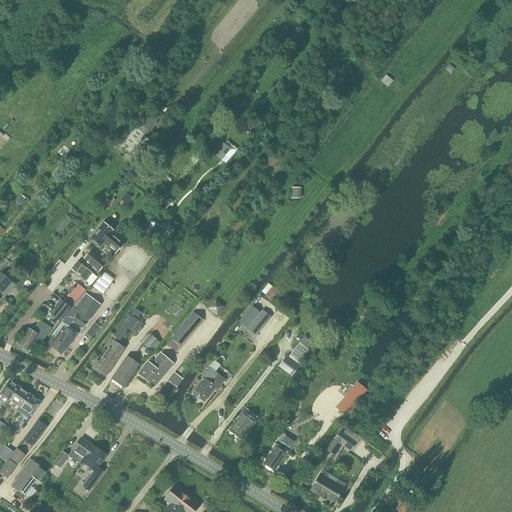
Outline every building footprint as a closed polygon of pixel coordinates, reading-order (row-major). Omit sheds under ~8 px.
[(451,74),(455,69),(450,65),(446,70),(451,74)] [(380,84),(388,88),(394,82),(387,76),(380,84)] [(138,129),(135,127),(119,146),(131,156),(147,137),(146,136),(157,123),(149,116),(138,129)] [(222,161),(231,150),(224,143),(214,154),(222,161)] [(291,199),(301,199),(301,188),(292,188),(291,199)] [(127,194),(122,200),(127,204),(132,198),(127,194)] [(167,196),(161,204),(166,208),(172,201),(167,196)] [(68,216),(67,216),(55,230),(60,235),(73,221),(72,220),(75,217),(70,214),(68,216)] [(134,229),(139,222),(132,218),(128,224),(134,229)] [(113,233),(115,231),(104,222),(90,239),(101,248),(103,245),(115,255),(125,243),(113,233)] [(100,273),(106,265),(91,252),(84,260),(100,273)] [(6,257),(0,264),(0,268),(3,271),(11,262),(6,257)] [(78,262),(72,271),(86,282),(93,274),(78,262)] [(0,301),(3,298),(15,285),(0,271),(0,301)] [(262,293),(265,296),(265,297),(271,301),(279,292),(272,287),(269,284),(262,293)] [(72,307),(85,290),(78,285),(65,302),(72,307)] [(73,307),(60,324),(61,325),(63,322),(69,327),(75,319),(85,326),(101,305),(87,294),(76,309),(73,307)] [(61,322),(71,309),(61,301),(51,315),(61,322)] [(246,328),(259,312),(251,306),(239,322),(246,328)] [(255,318),(256,319),(248,329),(256,336),(266,325),(265,324),(270,318),(262,311),(255,318)] [(203,320),(193,312),(166,343),(176,351),(180,346),(180,347),(203,320)] [(107,351),(118,359),(125,348),(118,343),(128,328),(137,334),(143,324),(129,314),(114,337),(116,338),(114,340),(107,351)] [(29,329),(19,344),(28,350),(34,340),(41,344),(51,329),(40,321),(33,332),(29,329)] [(51,339),(48,343),(53,347),(62,355),(78,335),(77,334),(69,327),(63,322),(61,325),(51,338),(51,339)] [(95,323),(86,335),(91,339),(100,327),(95,323)] [(152,352),(160,343),(150,334),(142,343),(152,352)] [(287,360),(285,359),(279,367),(292,377),(310,352),(299,344),(287,360)] [(97,361),(92,369),(96,371),(106,377),(118,359),(107,351),(99,362),(97,361)] [(139,375),(138,375),(154,389),(155,388),(154,388),(174,365),(161,355),(155,363),(151,360),(139,375)] [(127,357),(112,380),(124,388),(140,365),(127,357)] [(203,379),(193,393),(205,402),(215,388),(218,389),(221,384),(225,380),(216,373),(208,367),(201,377),(203,379)] [(183,379),(174,373),(168,381),(178,387),(183,379)] [(10,380),(0,394),(0,398),(7,403),(19,387),(10,380)] [(7,403),(19,412),(31,396),(19,387),(7,403)] [(353,409),(365,393),(359,387),(346,403),(353,409)] [(28,418),(40,402),(31,396),(19,412),(28,418)] [(256,422),(244,412),(230,431),(242,440),(256,422)] [(38,421),(24,440),(32,446),(46,427),(38,421)] [(351,452),(357,443),(343,433),(336,442),(351,452)] [(283,434),(269,456),(264,464),(274,471),(293,441),(283,434)] [(69,456),(63,452),(54,464),(60,468),(68,456),(80,464),(81,462),(93,446),(81,438),(69,456)] [(81,462),(94,471),(83,487),(90,491),(103,472),(98,468),(107,455),(93,446),(81,462)] [(10,459),(18,465),(25,455),(17,449),(10,459)] [(8,459),(0,470),(0,473),(8,479),(17,466),(8,459)] [(38,480),(38,479),(39,481),(46,472),(30,460),(23,469),(38,480)] [(16,478),(20,481),(15,488),(25,496),(38,480),(23,469),(16,478)] [(413,473),(407,481),(415,487),(421,480),(413,473)] [(421,480),(415,487),(421,491),(431,477),(426,473),(421,480)] [(338,480),(329,474),(326,478),(321,475),(311,490),(320,495),(320,496),(325,499),(326,499),(334,504),(343,489),(336,484),(338,480)] [(166,504),(168,506),(163,511),(193,511),(198,507),(174,488),(165,500),(167,502),(166,504)] [(404,511),(411,502),(401,495),(392,509),(389,507),(384,511),(404,511)]
